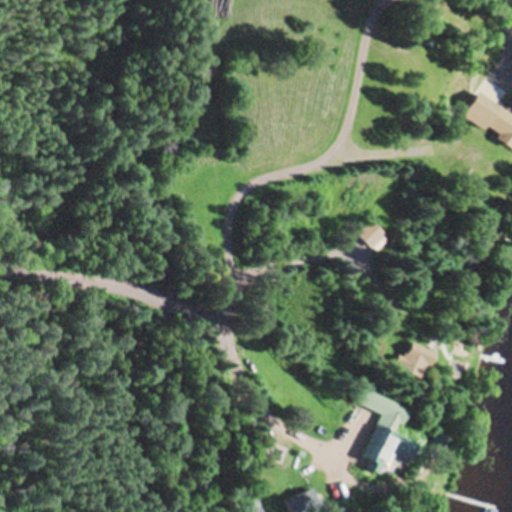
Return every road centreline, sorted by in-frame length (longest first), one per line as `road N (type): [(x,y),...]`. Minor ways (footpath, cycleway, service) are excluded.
road 1 (residential): [(219,321),(144,287),(0,263)]
road 2 (residential): [(194,511),(159,292)]
